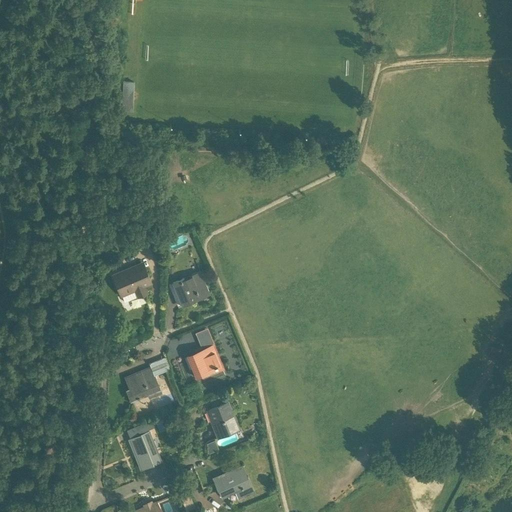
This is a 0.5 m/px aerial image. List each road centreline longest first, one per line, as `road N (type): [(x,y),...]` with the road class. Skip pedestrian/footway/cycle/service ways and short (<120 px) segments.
road 1 (track): [(92,361),(84,342),(83,219),(94,0)]
road 2 (unclassified): [(90,503),(101,364),(165,336)]
road 3 (track): [(424,511),(427,494),(455,470),(511,357)]
